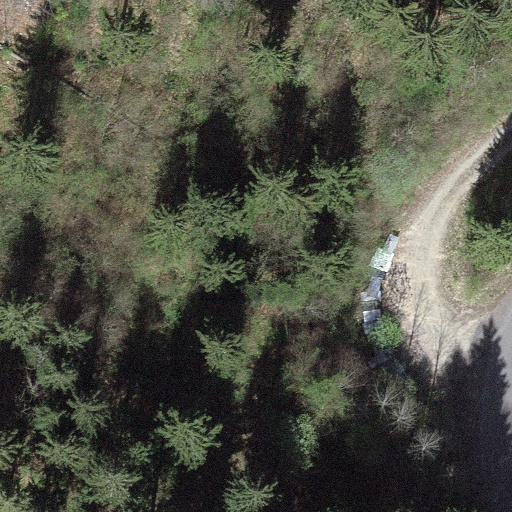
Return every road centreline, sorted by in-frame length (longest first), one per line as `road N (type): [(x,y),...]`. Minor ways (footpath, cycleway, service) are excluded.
road 1 (track): [(498,373),(435,348),(411,309),(412,253),(448,191),(511,139)]
road 2 (unclassified): [(511,475),(498,373),(511,337)]
